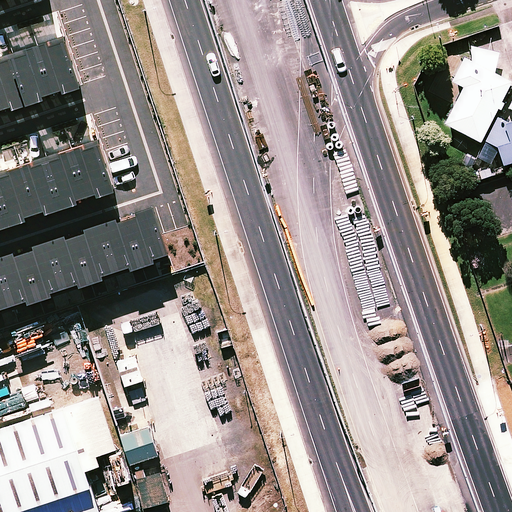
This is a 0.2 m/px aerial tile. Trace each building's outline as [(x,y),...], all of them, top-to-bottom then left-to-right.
[(91,82),(75,34),(60,39),(59,35),(34,43),(35,48),(10,56),(9,51),(0,54),(0,111),(1,111),(0,109),(0,107),(20,101),(22,104),(52,94),(51,91),(71,84),(73,88),(91,82)] [(444,121),(481,140),(499,106),(501,108),(505,100),(503,99),(511,80),(511,78),(465,54),(452,78),(464,84),(444,121)] [(504,163),(511,160),(511,117),(507,119),(498,114),(486,139),(498,144),(504,163)] [(125,184),(109,137),(95,142),(93,137),(68,146),(70,150),(45,158),(43,154),(17,162),(18,167),(0,172),(0,221),(3,220),(4,224),(35,213),(34,210),(55,203),(56,207),(87,197),(86,194),(106,187),(107,191),(125,184)] [(0,312),(8,309),(7,306),(34,297),(35,300),(59,292),(58,289),(85,280),(86,284),(111,275),(110,272),(136,263),(138,267),(162,258),(161,255),(176,250),(160,202),(141,208),(142,211),(124,217),(123,214),(91,225),(92,228),(74,234),(73,231),(39,242),(40,245),(22,251),(21,248),(0,255),(0,312)] [(0,426),(0,511),(6,511),(97,483),(71,403),(0,426)] [(160,457),(148,424),(146,417),(124,424),(126,431),(120,433),(132,467),(160,457)] [(159,471),(134,478),(143,509),(168,502),(159,471)] [(106,511),(97,483),(6,511),(106,511)]
